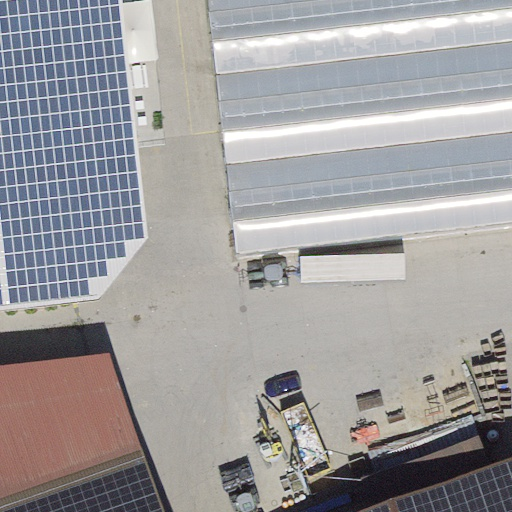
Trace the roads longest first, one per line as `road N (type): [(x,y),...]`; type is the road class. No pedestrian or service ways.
road 1 (track): [(0,346),(511,290)]
road 2 (track): [(186,511),(119,333)]
